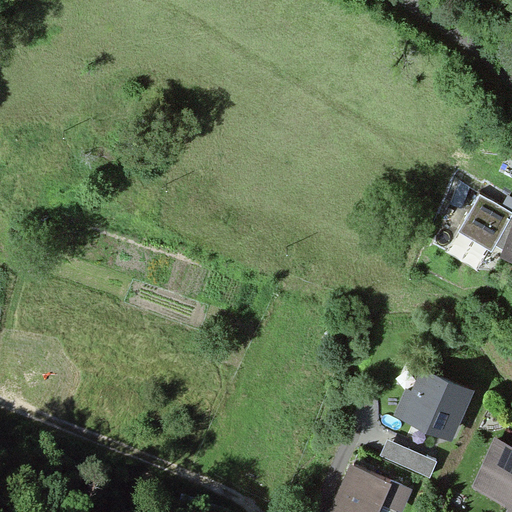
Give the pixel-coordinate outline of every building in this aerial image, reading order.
[(510,207),(480,187),(459,220),(489,240),(510,207)] [(511,222),(502,246),(511,250),(511,222)] [(474,383),(426,363),(416,386),(410,384),(400,407),(454,430),(474,383)] [(511,439),(499,434),(479,478),(511,492),(511,439)] [(377,511),(392,475),(354,459),(333,511),(334,511),(377,511)]
